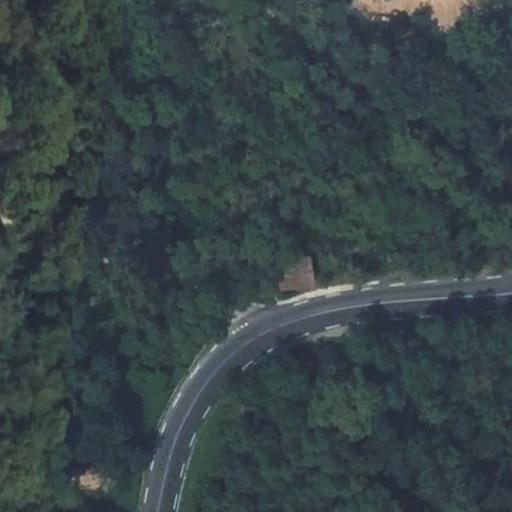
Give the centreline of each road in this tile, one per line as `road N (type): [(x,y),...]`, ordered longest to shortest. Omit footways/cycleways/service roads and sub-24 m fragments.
road 1 (unclassified): [(0,174),(138,245),(257,333)]
road 2 (primary): [(511,293),(311,313),(257,333)]
road 3 (primary): [(257,333),(220,360),(183,418),(156,511)]
